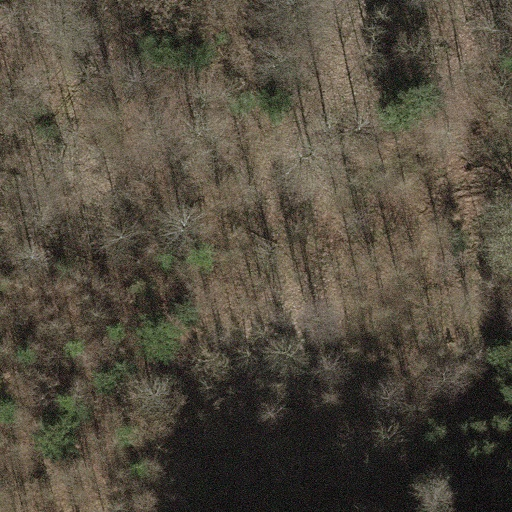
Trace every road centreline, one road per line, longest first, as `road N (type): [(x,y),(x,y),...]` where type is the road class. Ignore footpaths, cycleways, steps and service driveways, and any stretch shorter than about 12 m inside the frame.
road 1 (track): [(350,0),(347,37),(284,165),(238,290),(181,359),(76,441),(0,475)]
road 2 (track): [(181,359),(209,421),(223,438),(247,444),(511,419)]
